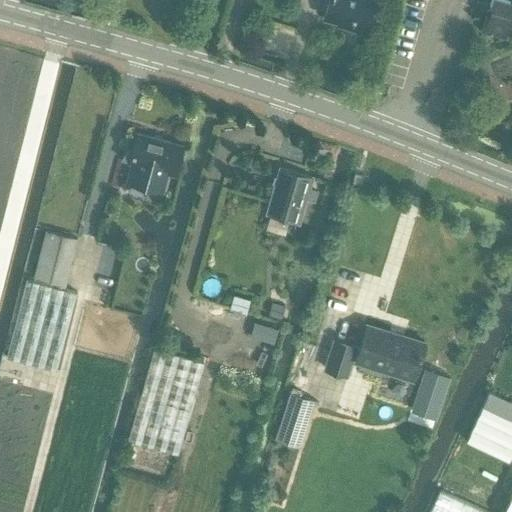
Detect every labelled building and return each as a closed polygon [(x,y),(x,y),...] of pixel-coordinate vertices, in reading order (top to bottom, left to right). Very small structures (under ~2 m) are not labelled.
[(327,0),(322,16),(348,23),(347,25),(365,30),(373,0),(327,0)] [(511,0),(490,0),(482,32),(504,39),(508,23),(511,23),(511,0)] [(182,145),(137,132),(132,148),(129,147),(123,160),(132,162),(127,181),(162,191),(166,176),(163,175),(164,171),(174,174),(182,145)] [(359,156),(357,164),(365,166),(367,158),(360,156),(359,156)] [(267,211),(298,220),(311,174),(281,165),(267,211)] [(26,278),(5,355),(55,368),(76,291),(63,288),(77,237),(46,229),(34,275),(54,281),(53,285),(26,278)] [(286,306),(271,302),(268,314),(282,318),(286,306)] [(277,328),(254,321),(250,335),(273,342),(277,328)] [(346,374),(347,373),(356,376),(361,360),(412,376),(424,340),(367,322),(359,347),(333,338),(324,367),(346,374)] [(260,341),(249,380),(261,383),(272,344),(260,341)] [(129,438),(179,452),(205,362),(155,348),(129,438)] [(425,368),(411,409),(435,417),(449,376),(425,368)] [(275,437),(299,445),(314,399),(290,391),(275,437)] [(511,419),(481,405),(465,440),(508,460),(511,452),(511,419)] [(487,511),(440,490),(430,511),(487,511)] [(511,511),(511,494),(503,511),(511,511)]
